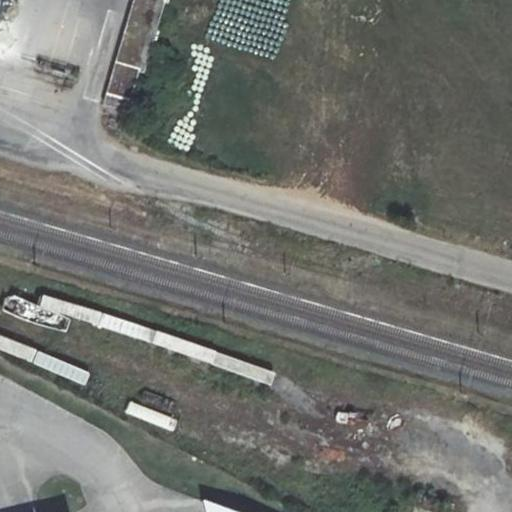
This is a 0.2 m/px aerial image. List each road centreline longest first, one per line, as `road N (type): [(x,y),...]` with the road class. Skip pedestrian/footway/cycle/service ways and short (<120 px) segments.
road 1 (unclassified): [(0,131),(511,273)]
road 2 (unknown): [(91,0),(91,158)]
road 3 (unclassified): [(0,422),(39,425),(109,470)]
